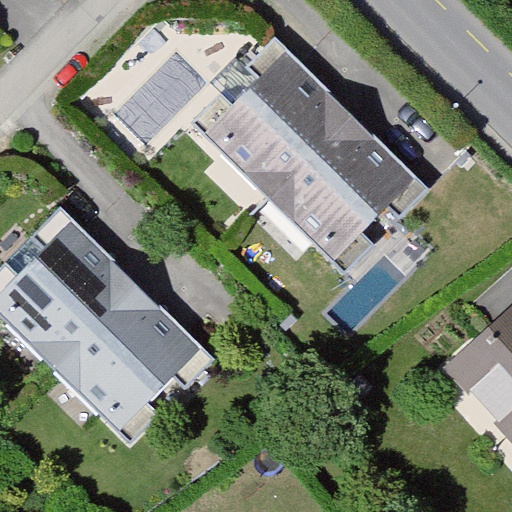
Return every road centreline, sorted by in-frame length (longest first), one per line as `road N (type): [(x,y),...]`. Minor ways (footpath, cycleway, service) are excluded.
road 1 (tertiary): [(511,107),(402,0)]
road 2 (residential): [(0,104),(107,0)]
